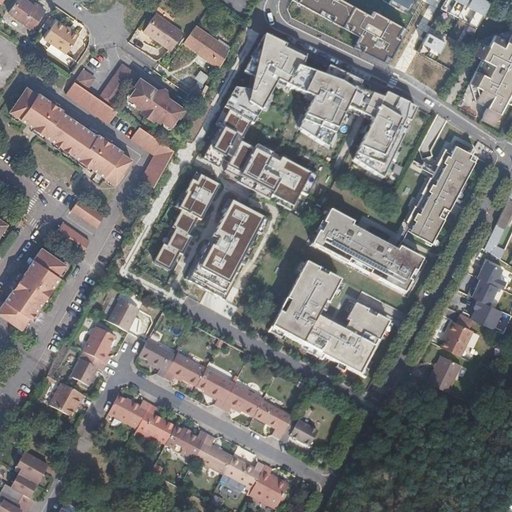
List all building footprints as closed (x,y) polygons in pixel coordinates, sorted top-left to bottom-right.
[(45,12),(36,6),(35,7),(24,0),(19,0),(9,15),(31,31),(45,12)] [(292,0),(358,38),(353,46),(388,63),(405,28),(374,13),(371,17),(338,0),(292,0)] [(413,0),(393,0),(409,9),(413,0)] [(466,0),(444,0),(439,9),(477,27),(490,3),(485,0),(470,0),(467,7),(464,4),(466,0)] [(150,20),(138,38),(166,57),(179,40),(150,20)] [(78,32),(74,30),(72,32),(56,21),(43,39),(65,54),(78,37),(78,32)] [(226,56),(191,32),(179,50),(215,75),(226,56)] [(447,42),(427,32),(416,50),(434,61),(447,42)] [(350,161),(381,179),(416,108),(388,94),(386,93),(384,97),(376,92),(369,93),(370,89),(363,85),(327,66),(322,75),(301,67),(306,57),(271,38),(261,33),(242,75),(251,78),(247,92),(233,89),(221,110),(225,112),(216,127),(220,131),(204,162),(238,180),(235,186),(260,200),(269,204),(293,218),(303,196),(308,198),(322,178),(259,143),(255,149),(241,142),(275,82),(311,98),(294,130),(324,147),(345,106),(364,114),(369,120),(350,161)] [(511,39),(509,38),(507,42),(495,35),(488,47),(480,42),(473,54),(482,59),(469,84),(481,91),(475,103),(486,110),(480,122),(491,128),(511,91),(511,39)] [(122,64),(118,69),(129,77),(132,71),(122,64)] [(129,77),(118,69),(114,75),(124,83),(129,77)] [(92,78),(81,70),(77,76),(88,83),(92,78)] [(114,75),(110,81),(120,88),(124,83),(114,75)] [(77,76),(73,81),(80,86),(84,89),(88,83),(77,76)] [(130,101),(132,103),(145,84),(137,79),(133,85),(134,86),(128,94),(130,101)] [(80,86),(73,81),(64,94),(71,99),(80,86)] [(110,81),(106,86),(117,94),(120,88),(110,81)] [(145,84),(132,103),(135,104),(134,106),(138,109),(139,115),(148,121),(154,120),(157,122),(159,120),(167,126),(171,123),(176,116),(179,117),(184,109),(172,101),(170,104),(166,101),(165,90),(152,92),(147,89),(148,85),(145,84)] [(107,124),(116,111),(108,106),(97,98),(84,89),(80,86),(71,99),(107,124)] [(101,93),(112,101),(117,94),(106,86),(101,93)] [(200,102),(205,93),(193,86),(188,94),(200,102)] [(32,131),(61,150),(78,124),(60,112),(61,109),(35,92),(34,95),(24,88),(6,114),(28,128),(32,131)] [(97,98),(108,106),(112,101),(101,93),(97,98)] [(78,124),(61,150),(87,168),(114,186),(132,160),(120,152),(122,150),(96,133),(95,135),(78,124)] [(152,189),(173,150),(137,126),(129,138),(152,155),(140,181),(152,189)] [(476,150),(473,148),(471,153),(460,148),(459,151),(455,149),(452,154),(450,153),(449,156),(446,154),(443,160),(445,162),(443,166),(445,167),(442,172),(446,174),(444,179),(439,177),(436,183),(435,182),(434,184),(431,182),(426,190),(429,191),(428,194),(430,195),(427,201),(431,203),(429,208),(425,206),(420,213),(418,212),(416,211),(412,218),(414,220),(412,223),(415,224),(412,229),(416,232),(415,235),(428,241),(431,235),(437,238),(445,222),(440,219),(446,206),(452,209),(460,193),(455,190),(461,177),(467,180),(475,164),(470,161),(476,150)] [(396,235),(389,247),(396,250),(398,247),(403,239),(412,223),(414,220),(412,218),(416,211),(418,212),(428,194),(429,191),(426,190),(431,182),(434,184),(435,182),(443,166),(445,162),(443,160),(446,154),(449,156),(450,153),(446,151),(443,149),(396,235)] [(218,184),(195,171),(184,194),(181,191),(172,208),(180,211),(169,227),(174,231),(167,245),(161,243),(153,261),(157,264),(168,270),(177,253),(181,255),(190,237),(186,234),(195,217),(199,219),(218,184)] [(105,215),(79,198),(71,213),(97,227),(105,215)] [(252,212),(228,199),(184,277),(220,295),(265,218),(260,216),(252,212)] [(511,204),(507,202),(484,250),(501,261),(503,257),(501,256),(501,255),(493,250),(503,230),(504,230),(511,213),(511,204)] [(352,227),(354,224),(330,212),(324,224),(326,225),(322,235),(319,233),(312,246),(348,265),(350,261),(371,273),(370,276),(405,295),(412,282),(409,281),(414,271),(417,273),(423,261),(400,248),(398,247),(396,250),(389,247),(368,236),(365,242),(359,239),(362,233),(352,227)] [(89,240),(64,221),(55,235),(82,254),(89,240)] [(511,223),(503,244),(508,246),(511,237),(511,223)] [(0,244),(10,231),(0,224),(0,244)] [(69,272),(44,255),(0,317),(0,320),(24,337),(31,326),(34,328),(63,287),(60,284),(69,272)] [(503,269),(485,261),(477,280),(480,281),(497,289),(503,291),(506,284),(497,280),(503,269)] [(319,270),(306,264),(287,300),(291,302),(284,315),(280,313),(272,329),(362,376),(390,323),(377,316),(376,318),(367,313),(368,311),(356,305),(348,321),(350,322),(344,334),(329,326),(317,319),(326,303),(328,305),(341,282),(328,275),(327,278),(318,273),(319,270)] [(497,289),(480,281),(470,297),(480,302),(489,307),(497,289)] [(121,301),(109,324),(128,334),(140,312),(121,301)] [(489,307),(480,302),(470,320),(491,332),(501,314),(489,307)] [(455,323),(442,348),(462,358),(474,333),(455,323)] [(96,328),(83,354),(84,354),(107,366),(110,359),(106,356),(115,339),(96,328)] [(157,377),(158,377),(165,380),(177,357),(157,346),(158,344),(149,339),(146,344),(140,357),(162,369),(157,377)] [(103,374),(107,366),(84,354),(71,378),(90,388),(99,371),(103,374)] [(177,357),(165,380),(172,384),(176,377),(196,389),(206,370),(178,355),(177,357)] [(429,385),(438,389),(449,394),(463,367),(443,357),(429,385)] [(214,406),(221,410),(234,385),(206,370),(196,389),(218,401),(214,406)] [(81,404),(84,398),(62,385),(50,406),(71,417),(78,403),(81,404)] [(234,385),(221,410),(229,414),(232,408),(253,420),(255,416),(263,402),(263,401),(234,385)] [(132,405),(118,398),(109,415),(137,431),(150,406),(143,402),(141,407),(133,403),(132,405)] [(279,440),(290,420),(291,418),(263,402),(255,416),(269,425),(268,426),(276,430),(272,437),(279,440)] [(152,439),(166,446),(176,428),(155,417),(159,410),(150,406),(137,431),(134,436),(149,443),(152,439)] [(290,420),(279,440),(287,445),(290,439),(309,449),(317,435),(290,420)] [(24,445),(43,455),(47,448),(44,446),(48,441),(50,442),(54,434),(31,421),(21,436),(27,439),(24,445)] [(176,428),(166,446),(195,462),(208,437),(201,433),(198,439),(176,428)] [(43,455),(24,445),(21,451),(43,463),(46,457),(43,455)] [(223,477),(224,475),(233,458),(211,447),(201,465),(223,477)] [(43,463),(21,451),(16,459),(10,455),(7,462),(29,473),(33,466),(35,468),(39,462),(42,464),(43,463)] [(250,493),(264,467),(258,463),(258,462),(254,469),(233,458),(224,475),(245,486),(244,489),(250,493)] [(2,485),(18,493),(29,473),(7,462),(2,469),(9,473),(2,485)] [(268,477),(272,471),(264,467),(250,493),(249,496),(276,510),(287,487),(268,477)] [(17,500),(21,494),(18,493),(2,485),(0,489),(0,510),(3,511),(16,511),(21,503),(17,500)] [(307,485),(302,493),(308,496),(312,488),(307,485)]
